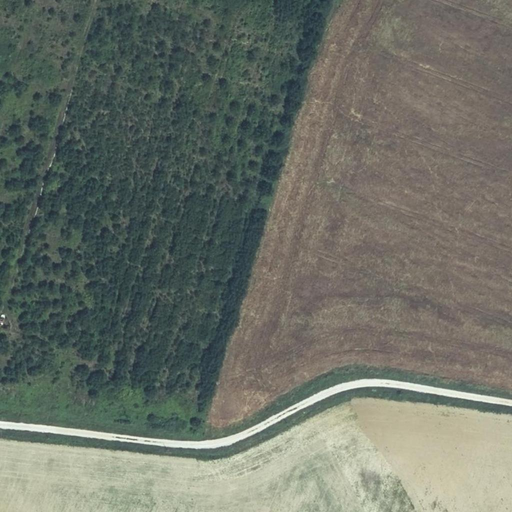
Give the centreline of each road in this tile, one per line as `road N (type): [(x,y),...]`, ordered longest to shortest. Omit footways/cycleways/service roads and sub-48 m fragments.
road 1 (track): [(0,424),(202,444),(240,436),(349,384),(511,404)]
road 2 (track): [(0,324),(96,0)]
